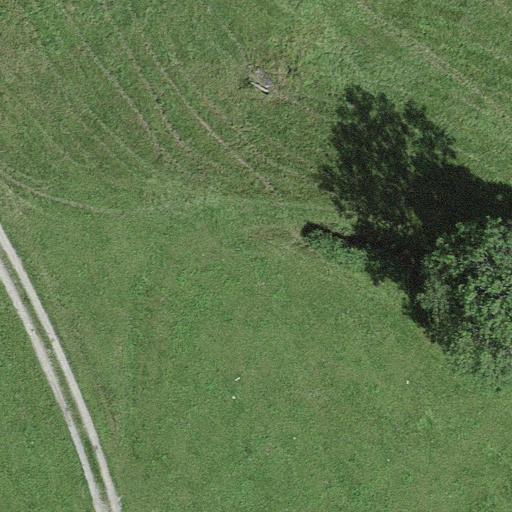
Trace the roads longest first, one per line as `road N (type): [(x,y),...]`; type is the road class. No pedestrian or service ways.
road 1 (track): [(167,287),(208,233),(256,220),(371,229),(511,268)]
road 2 (track): [(0,223),(72,373),(109,511)]
road 3 (track): [(167,287),(130,511)]
